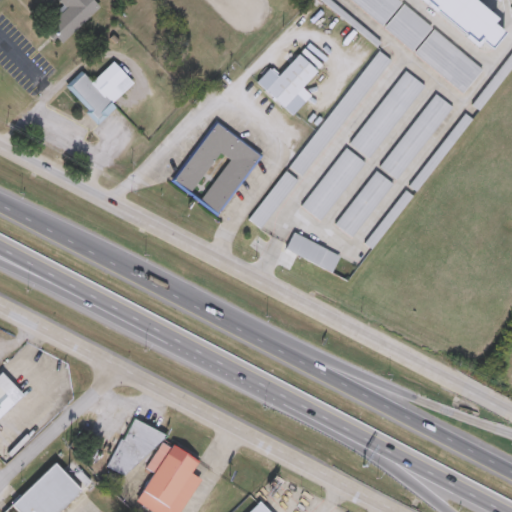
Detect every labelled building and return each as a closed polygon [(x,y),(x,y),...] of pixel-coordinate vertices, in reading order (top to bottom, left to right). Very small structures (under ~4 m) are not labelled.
[(56,0),(62,6),(43,25),(60,43),(99,6),(93,0),(56,0)] [(353,0),(397,0),(478,67),(458,91),(409,50),(410,49),(380,24),(381,23),(353,0)] [(511,61),(478,107),(470,100),(511,45),(511,61)] [(254,80),(267,66),(275,74),(299,48),(318,65),(294,91),(303,98),(290,112),(254,80)] [(299,173),(287,163),(377,48),(389,58),(299,173)] [(112,105),(133,85),(114,63),(92,83),(84,75),(70,88),(93,113),(90,116),(98,125),(115,109),(112,105)] [(367,155),(348,140),(403,68),(423,83),(367,155)] [(450,104),(394,175),(377,162),(434,91),(450,104)] [(415,189),(406,182),(462,110),(471,116),(415,189)] [(172,176),(217,118),(261,152),(214,213),(170,180),(170,179),(172,176)] [(299,202),(344,145),(363,161),(318,217),(299,202)] [(351,234),(333,221),(373,168),(390,181),(351,234)] [(246,216),(284,169),(296,179),(258,226),(246,216)] [(411,194),(370,246),(362,240),(403,187),(411,194)] [(331,269),(283,248),(291,231),(338,253),(331,269)] [(0,373),(22,396),(0,418),(0,373)] [(107,468),(131,419),(157,432),(133,481),(107,468)] [(163,438),(196,458),(187,472),(199,479),(178,511),(155,511),(135,499),(151,474),(144,469),(163,438)] [(54,461),(11,502),(20,511),(56,511),(81,488),(54,461)] [(243,511),(255,501),(266,511),(243,511)]
